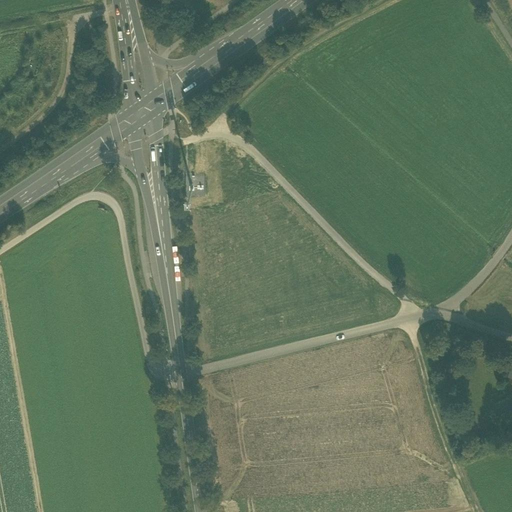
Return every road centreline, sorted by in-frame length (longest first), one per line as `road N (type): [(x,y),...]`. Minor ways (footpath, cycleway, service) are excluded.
road 1 (track): [(168,377),(150,361),(117,209),(106,197),(83,198),(0,250)]
road 2 (track): [(213,129),(240,141),(277,176),(406,300),(410,318)]
road 3 (unclassified): [(435,311),(180,376)]
road 4 (secondary): [(176,344),(153,105)]
road 5 (track): [(132,6),(74,19),(65,87),(0,152)]
road 6 (track): [(477,511),(410,318)]
road 7 (secondary): [(141,172),(176,344)]
road 8 (secondary): [(200,511),(180,376)]
